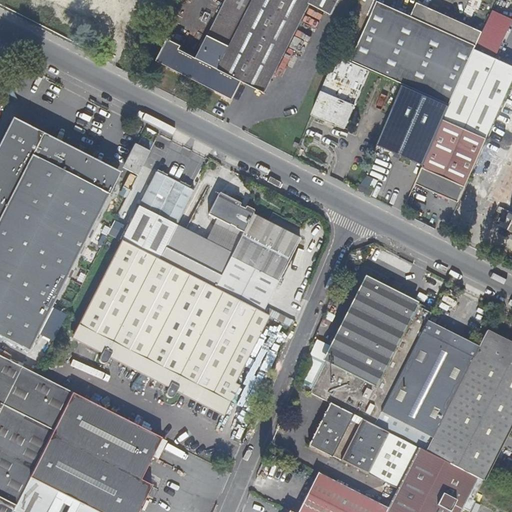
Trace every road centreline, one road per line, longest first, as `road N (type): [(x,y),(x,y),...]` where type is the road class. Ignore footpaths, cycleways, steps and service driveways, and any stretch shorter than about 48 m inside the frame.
road 1 (residential): [(11,37),(354,209)]
road 2 (unclassified): [(228,511),(354,209)]
road 3 (residential): [(354,209),(511,288)]
